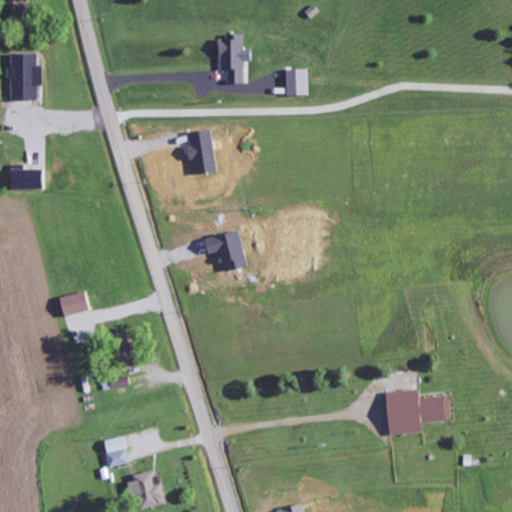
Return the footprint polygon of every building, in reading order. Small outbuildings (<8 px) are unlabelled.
[(27,0),(7,0),(7,23),(27,24),(27,0)] [(246,63),(254,63),(253,50),(247,50),(247,38),(222,38),(222,71),(230,71),(230,85),(246,85),(246,63)] [(39,54),(12,55),(13,101),(39,101),(39,87),(44,87),(44,67),(39,67),(39,54)] [(310,96),(310,70),(289,71),(290,97),(310,96)] [(46,171),(14,171),(14,191),(46,191),(46,171)] [(63,297),(66,317),(92,314),(89,294),(63,297)] [(121,371),(137,367),(129,334),(113,338),(121,371)] [(392,437),(425,435),(424,425),(454,423),(453,398),(422,400),(421,391),(389,393),(392,437)] [(112,469),(133,464),(126,438),(106,442),(112,469)] [(167,507),(161,472),(135,476),(137,483),(133,484),(138,511),(167,507)]
